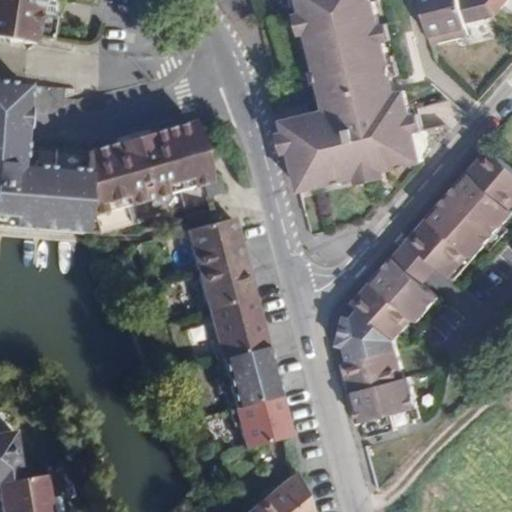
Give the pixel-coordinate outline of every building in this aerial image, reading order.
[(0,0),(0,39),(32,46),(33,37),(53,41),(59,0),(0,0)] [(314,113),(284,120),(302,191),(361,175),(360,171),(387,164),(388,168),(426,159),(408,88),(400,91),(375,0),(300,0),(304,13),(310,11),(315,29),(308,31),(326,100),(334,98),(337,110),(328,112),(329,115),(315,118),(314,113)] [(421,0),(432,44),(468,35),(465,24),(496,16),(486,0),(421,0)] [(486,0),(496,16),(508,0),(486,0)] [(310,11),(304,13),(308,31),(315,29),(310,11)] [(0,82),(0,227),(81,234),(81,232),(100,234),(165,216),(199,206),(207,204),(206,198),(202,184),(210,182),(193,122),(88,151),(21,146),(23,117),(26,84),(0,82)] [(321,111),(314,113),(315,118),(329,115),(328,112),(337,110),(334,98),(326,100),(327,103),(321,111)] [(511,214),(511,167),(491,147),(411,239),(440,265),(456,278),(487,243),(496,233),(505,223),(511,214)] [(361,175),(388,168),(387,164),(360,171),(361,175)] [(219,181),(210,183),(210,182),(202,184),(206,198),(222,193),(219,181)] [(243,259),(232,219),(213,224),(205,226),(186,231),(197,271),(243,259)] [(510,227),(505,223),(496,233),(501,238),(510,227)] [(501,238),(496,233),(487,243),(493,247),(501,238)] [(440,265),(411,239),(395,256),(424,282),(440,265)] [(395,256),(355,301),(358,304),(349,314),(342,343),(348,345),(352,361),(348,362),(363,420),(368,419),(372,434),(401,426),(400,425),(419,419),(418,417),(423,415),(413,376),(408,377),(398,337),(417,314),(421,318),(441,296),(424,282),(395,256)] [(253,298),(243,259),(197,271),(208,310),(253,298)] [(266,347),(253,298),(208,310),(215,339),(209,340),(215,361),(266,347)] [(348,345),(342,343),(348,362),(352,361),(348,345)] [(219,378),(223,393),(228,411),(280,397),(266,347),(215,361),(219,378)] [(214,379),(217,394),(223,393),(219,378),(214,379)] [(233,428),(238,426),(245,449),(290,437),(280,397),(228,411),(233,428)] [(13,432),(0,434),(0,482),(20,479),(13,432)] [(253,511),(309,511),(295,474),(251,509),(253,511)] [(0,506),(1,511),(49,511),(46,491),(43,476),(25,479),(20,479),(0,482),(0,506)]
